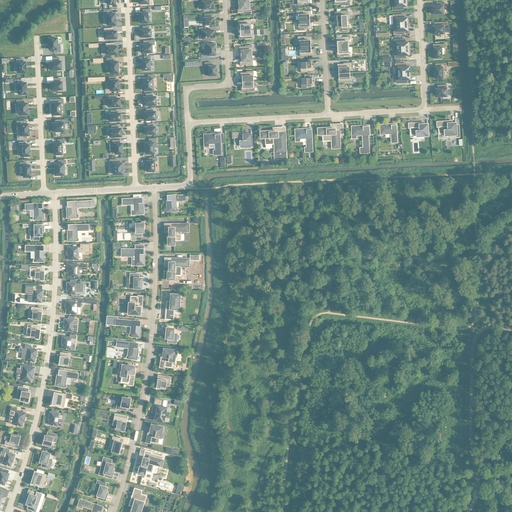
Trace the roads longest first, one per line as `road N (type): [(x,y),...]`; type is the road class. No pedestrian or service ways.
road 1 (residential): [(157,189),(150,375),(118,511)]
road 2 (residential): [(10,511),(53,340),(56,195)]
road 3 (residential): [(128,0),(137,190)]
road 4 (residential): [(190,125),(188,91),(231,88),(227,0)]
road 5 (residential): [(38,37),(45,195)]
road 6 (residential): [(190,125),(328,117)]
